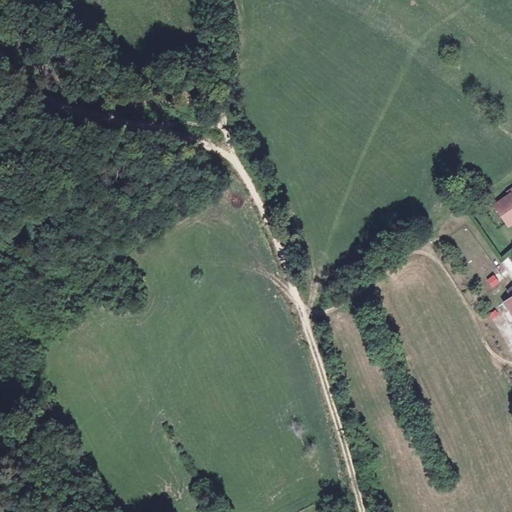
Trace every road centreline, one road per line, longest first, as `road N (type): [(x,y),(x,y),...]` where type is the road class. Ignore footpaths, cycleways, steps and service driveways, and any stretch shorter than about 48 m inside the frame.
road 1 (track): [(202,0),(234,157),(302,293),(364,511)]
road 2 (track): [(0,46),(29,83),(131,124),(228,132)]
